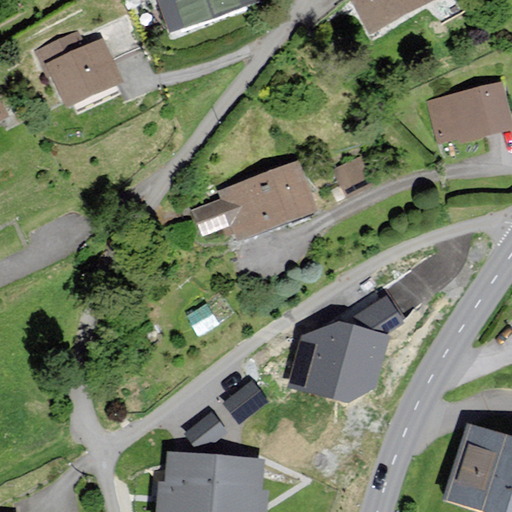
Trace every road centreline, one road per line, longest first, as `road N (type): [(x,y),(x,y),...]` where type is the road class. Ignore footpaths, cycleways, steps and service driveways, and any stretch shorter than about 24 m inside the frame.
road 1 (unclassified): [(300,0),(126,233),(98,287),(86,336),(84,405),(102,461)]
road 2 (unclassified): [(511,219),(457,228),(379,259),(102,461)]
road 3 (secondary): [(377,511),(420,398),(511,252)]
